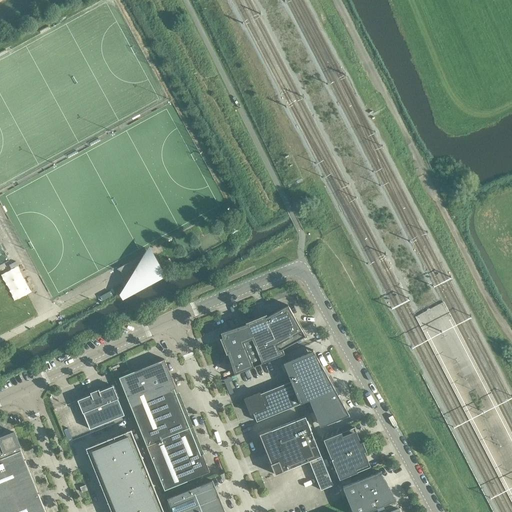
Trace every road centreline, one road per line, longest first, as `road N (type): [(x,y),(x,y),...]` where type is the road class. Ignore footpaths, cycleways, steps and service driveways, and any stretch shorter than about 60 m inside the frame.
road 1 (tertiary): [(436,511),(298,270)]
road 2 (unclassified): [(251,511),(173,318)]
road 3 (tertiary): [(22,388),(173,318)]
road 4 (tertiary): [(173,318),(298,270)]
road 5 (unclassified): [(71,511),(22,388)]
